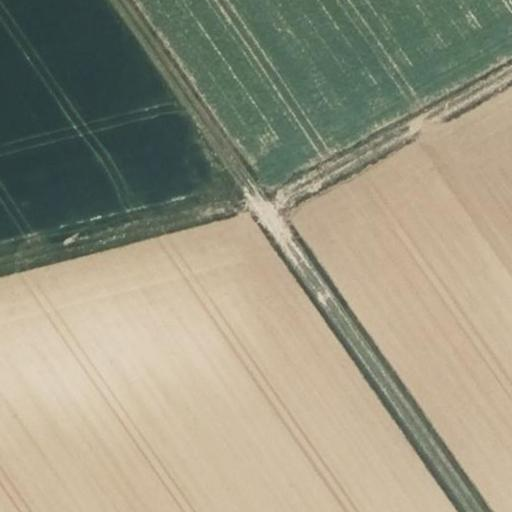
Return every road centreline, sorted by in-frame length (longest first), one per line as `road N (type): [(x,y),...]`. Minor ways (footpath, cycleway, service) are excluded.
road 1 (track): [(472,511),(113,0)]
road 2 (track): [(511,63),(296,183),(0,260)]
